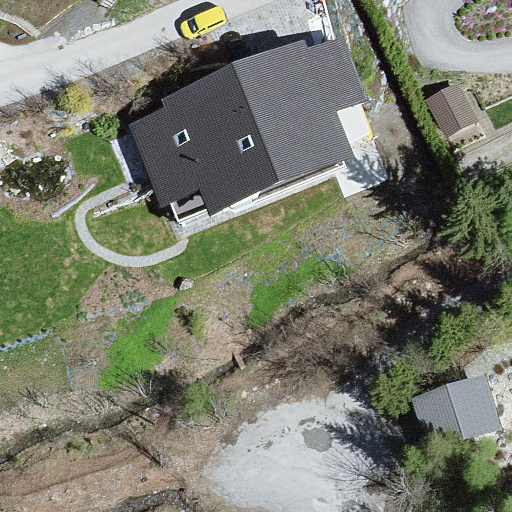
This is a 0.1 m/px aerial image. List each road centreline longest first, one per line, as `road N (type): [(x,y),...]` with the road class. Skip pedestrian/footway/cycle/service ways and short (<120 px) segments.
road 1 (residential): [(350,511),(299,440),(475,299),(511,289)]
road 2 (residential): [(0,97),(241,0)]
